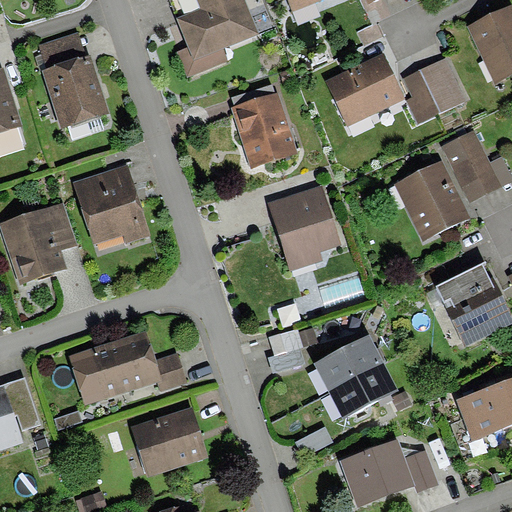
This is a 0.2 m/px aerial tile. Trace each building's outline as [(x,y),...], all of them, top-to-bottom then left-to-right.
[(171,0),(179,19),(178,19),(189,46),(179,50),(189,76),(227,61),(222,48),(275,26),(264,0),(171,0)] [(288,0),(293,11),(321,0),(288,0)] [(511,4),(468,25),(495,83),(511,75),(511,4)] [(379,21),(357,32),(364,47),(387,36),(379,21)] [(39,45),(47,68),(86,56),(79,33),(39,45)] [(47,68),(43,69),(62,128),(109,113),(90,54),(86,56),(47,68)] [(384,54),(326,82),(348,127),(406,99),(384,54)] [(447,59),(404,78),(413,98),(408,100),(419,124),(467,102),(447,59)] [(4,80),(0,81),(0,153),(24,146),(4,80)] [(285,99),(238,112),(255,174),(303,160),(285,99)] [(474,131),(443,146),(471,203),(511,183),(511,174),(504,157),(490,164),(474,131)] [(443,160),(395,184),(423,242),(471,218),(443,160)] [(128,166),(74,183),(94,245),(122,236),(124,244),(150,236),(128,166)] [(326,196),(272,215),(296,282),(350,263),(326,196)] [(65,205),(0,226),(19,286),(68,270),(61,250),(78,244),(65,205)] [(511,325),(511,314),(493,277),(490,279),(483,264),(435,288),(466,349),(511,325)] [(145,331),(70,356),(86,405),(157,382),(162,380),(155,361),(145,331)] [(269,340),(280,374),(310,365),(300,331),(269,340)] [(317,377),(331,402),(377,376),(364,352),(317,377)] [(162,380),(157,382),(160,390),(187,382),(179,354),(155,361),(162,380)] [(331,402),(344,426),(391,401),(377,376),(331,402)] [(0,385),(1,388),(5,386),(15,417),(18,416),(23,430),(41,425),(25,377),(0,385)] [(511,380),(457,401),(464,419),(450,424),(459,446),(511,425),(511,380)] [(1,388),(0,388),(0,450),(24,443),(15,417),(5,386),(1,388)] [(207,454),(192,407),(132,427),(147,474),(207,454)] [(79,411),(55,419),(59,430),(83,422),(79,411)] [(399,439),(341,461),(358,508),(416,486),(406,458),(399,439)] [(426,451),(406,458),(416,486),(418,491),(438,484),(426,451)]
